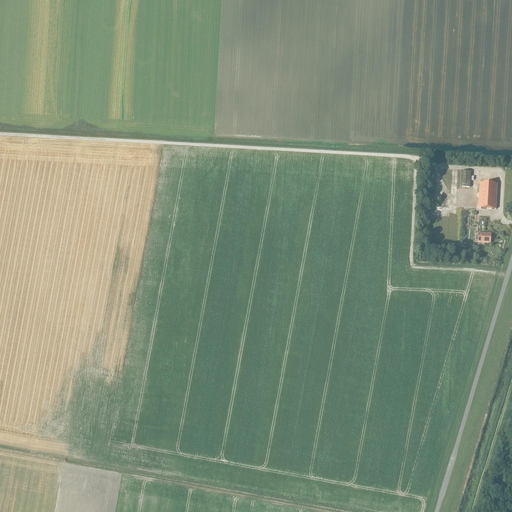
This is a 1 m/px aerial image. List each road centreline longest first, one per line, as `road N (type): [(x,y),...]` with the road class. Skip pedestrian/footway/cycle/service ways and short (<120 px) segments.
road 1 (unclassified): [(436,511),(511,260)]
road 2 (track): [(472,511),(511,380)]
